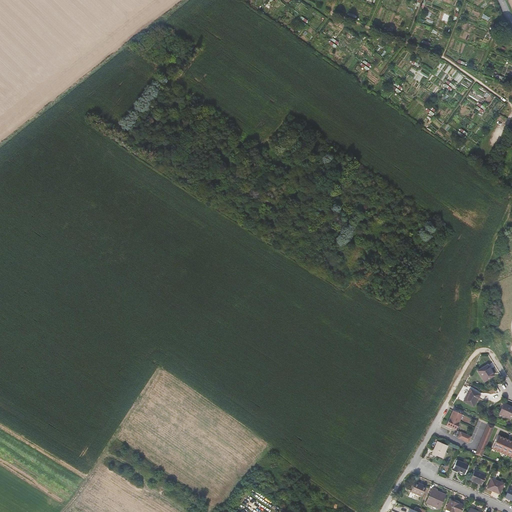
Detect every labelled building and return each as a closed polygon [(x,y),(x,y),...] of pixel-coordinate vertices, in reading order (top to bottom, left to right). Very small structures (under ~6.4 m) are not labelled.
[(478,371),(484,381),(494,375),(487,365),(478,371)] [(473,407),(480,394),(470,389),(463,401),(473,407)] [(499,414),(511,419),(511,416),(511,406),(503,403),(499,414)] [(465,415),(453,410),(447,426),(458,431),(465,415)] [(496,428),(491,426),(478,456),(484,458),(496,428)] [(458,431),(457,434),(469,440),(470,436),(458,431)] [(511,441),(501,437),(495,450),(511,457),(511,441)] [(447,445),(438,441),(432,454),(442,458),(447,445)] [(469,465),(456,460),(452,470),(456,472),(457,471),(465,474),(469,465)] [(474,470),(470,480),(482,485),(486,475),(474,470)] [(487,488),(499,494),(504,484),(492,479),(487,488)] [(426,486),(415,482),(411,491),(422,496),(426,486)] [(437,489),(433,487),(426,502),(440,508),(446,495),(436,490),(437,489)] [(257,511),(264,504),(250,494),(242,503),(253,511),(257,511)] [(459,503),(450,500),(446,509),(452,511),(460,511),(464,505),(459,503)]
